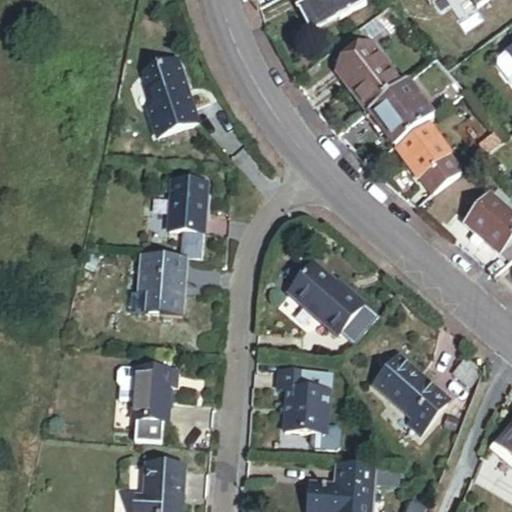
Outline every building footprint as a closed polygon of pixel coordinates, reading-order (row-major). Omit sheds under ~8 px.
[(339,26),(366,12),(360,0),(298,0),(301,5),(313,29),(335,18),(339,26)] [(292,10),(308,41),(339,26),(335,18),(313,29),(301,5),(292,10)] [(365,44),(370,41),(364,34),(359,37),(365,44)] [(369,116),(401,94),(372,54),(336,80),(348,97),(353,93),(369,116)] [(157,144),(199,130),(178,68),(145,79),(156,112),(148,114),(157,144)] [(427,131),(434,126),(407,89),(401,94),(369,116),(395,153),(427,131)] [(429,193),(450,179),(442,168),(450,163),(427,131),(395,153),(418,186),(422,183),(429,193)] [(511,181),(511,182),(501,164),(498,166),(493,155),(486,160),(511,204),(511,203),(511,181)] [(170,242),(205,245),(209,197),(198,196),(198,191),(175,189),(170,242)] [(511,220),(511,209),(507,206),(509,204),(497,194),(490,202),(511,220)] [(511,220),(490,202),(466,230),(475,239),(472,243),(481,251),(485,246),(499,259),(510,268),(511,265),(511,220)] [(149,321),(185,324),(187,301),(183,300),(186,266),(147,262),(143,299),(151,300),(149,321)] [(291,301),(340,343),(368,311),(319,269),(291,301)] [(457,377),(472,390),(484,376),(469,363),(457,377)] [(425,443),(449,415),(418,388),(423,383),(402,364),(376,393),(416,427),(412,431),(425,443)] [(137,429),(172,432),(175,396),(177,380),(126,376),(121,380),(121,386),(125,392),(124,407),(139,409),(137,429)] [(175,396),(182,397),(184,381),(177,380),(175,396)] [(285,441),(327,445),(331,402),(310,400),(311,384),(281,382),(280,398),(289,399),(285,441)] [(449,415),(454,409),(423,383),(418,388),(449,415)] [(492,452),(511,469),(511,434),(510,432),(492,452)] [(388,479),(365,478),(326,474),(324,494),(303,492),(301,511),(362,511),(364,494),(387,496),(388,479)] [(140,511),(188,511),(190,481),(154,479),(151,510),(141,509),(140,511)]
